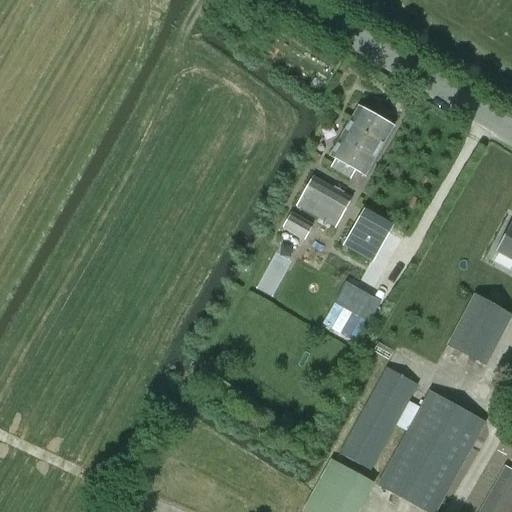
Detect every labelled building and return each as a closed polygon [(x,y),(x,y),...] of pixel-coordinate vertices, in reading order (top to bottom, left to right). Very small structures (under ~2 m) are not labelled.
[(365,176),(392,128),(358,108),(331,156),(336,159),(331,168),(350,179),(355,170),(365,176)] [(335,228),(346,209),(351,200),(313,178),(297,206),(335,228)] [(312,226),(291,214),(283,228),(304,240),(312,226)] [(388,232),(360,216),(343,246),(371,262),(388,232)] [(511,223),(495,252),(511,261),(511,223)] [(355,309),(367,288),(359,283),(347,304),(355,309)] [(365,313),(377,293),(368,288),(357,308),(365,313)] [(374,318),(386,298),(377,293),(365,313),(374,318)] [(511,315),(511,314),(475,294),(447,346),(485,366),(511,315)] [(408,402),(417,385),(387,368),(339,454),(369,471),(395,425),(408,402)] [(424,511),(435,511),(485,423),(429,392),(420,408),(407,432),(378,486),(424,511)] [(407,432),(420,408),(408,402),(395,425),(407,432)] [(355,511),(370,481),(326,460),(301,511),(355,511)] [(511,511),(511,471),(504,467),(478,511),(511,511)]
